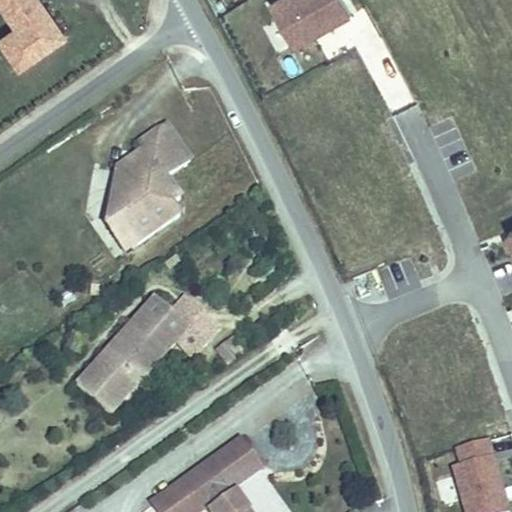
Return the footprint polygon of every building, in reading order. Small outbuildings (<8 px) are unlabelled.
[(47,0),(6,0),(24,27),(7,38),(26,67),(72,36),(47,0)] [(361,13),(354,0),(280,0),(302,43),(361,13)] [(262,25),(277,53),(291,45),(277,18),(262,25)] [(161,173),(186,155),(161,121),(135,139),(141,147),(145,154),(123,169),(113,167),(106,204),(113,215),(131,241),(175,211),(167,200),(176,194),(161,173)] [(145,154),(141,147),(113,167),(123,169),(145,154)] [(119,250),(131,241),(113,215),(101,223),(119,250)] [(150,294),(71,383),(104,413),(184,324),(150,294)] [(80,353),(86,335),(71,330),(65,348),(80,353)] [(235,337),(214,346),(222,364),(242,356),(235,337)] [(260,431),(169,496),(180,511),(192,511),(220,493),(233,511),(274,511),(251,480),(280,459),(260,431)] [(498,489),(496,482),(501,480),(491,441),(459,449),(464,466),(456,469),(467,511),(510,511),(503,487),(498,489)]
